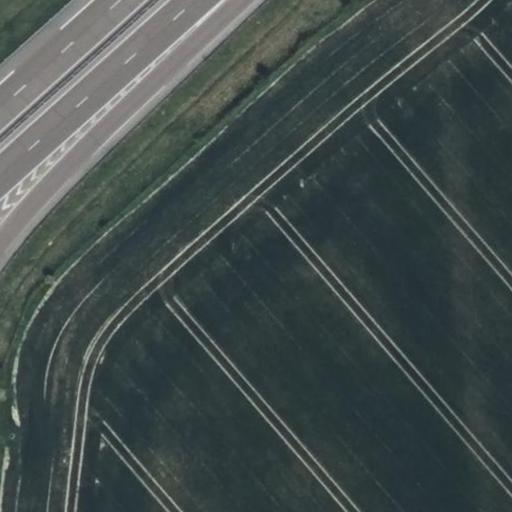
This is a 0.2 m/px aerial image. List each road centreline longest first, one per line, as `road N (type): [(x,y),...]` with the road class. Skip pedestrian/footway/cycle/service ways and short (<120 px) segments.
road 1 (motorway): [(0,240),(226,0)]
road 2 (motorway): [(0,170),(188,0)]
road 3 (motorway): [(122,0),(0,110)]
